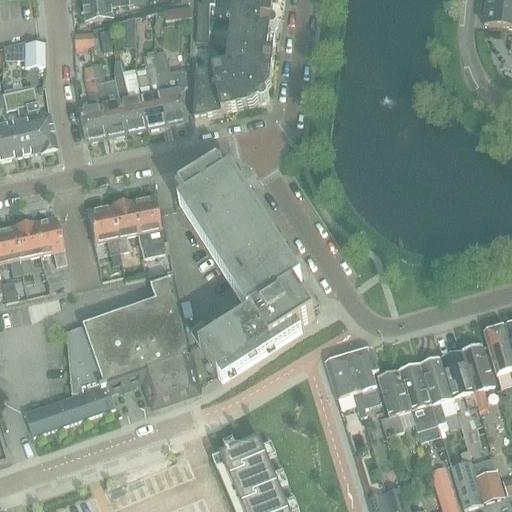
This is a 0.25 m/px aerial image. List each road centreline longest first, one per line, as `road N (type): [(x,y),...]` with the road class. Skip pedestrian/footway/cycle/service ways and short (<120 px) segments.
road 1 (residential): [(259,155),(365,323),(397,326),(511,292)]
road 2 (residential): [(0,490),(197,419)]
road 3 (residential): [(68,177),(241,145),(259,155)]
road 4 (residential): [(68,177),(56,0)]
road 5 (residential): [(306,0),(290,123),(259,155)]
road 6 (residential): [(469,0),(475,74),(511,102)]
